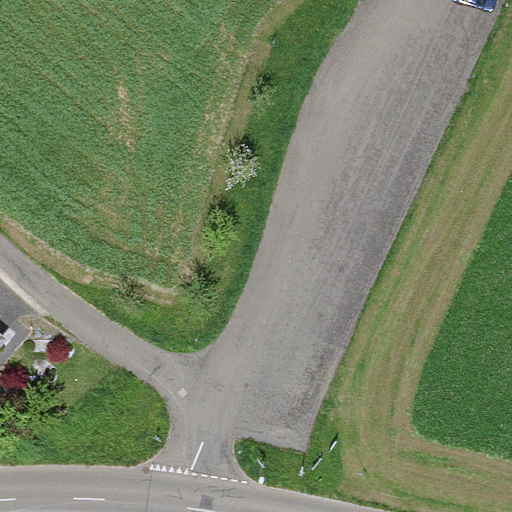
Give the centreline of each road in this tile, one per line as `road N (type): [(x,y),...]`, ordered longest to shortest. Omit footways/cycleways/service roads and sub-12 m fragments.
road 1 (unclassified): [(411,0),(329,122),(266,298),(212,415)]
road 2 (unclassified): [(0,233),(212,415)]
road 3 (tertiary): [(0,499),(196,508)]
